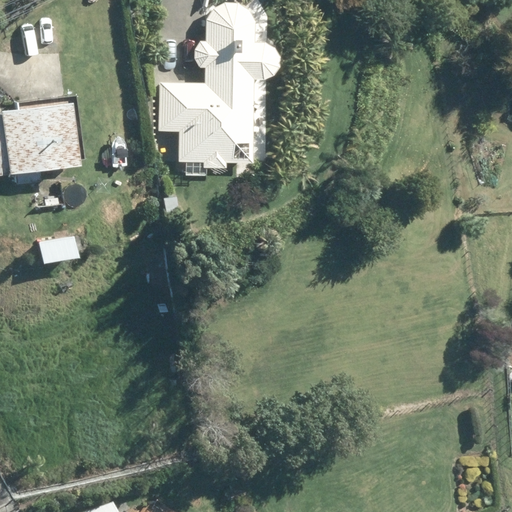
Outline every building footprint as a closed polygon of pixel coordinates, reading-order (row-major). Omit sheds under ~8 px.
[(178,127),(178,157),(202,157),(202,164),(225,164),(225,158),(252,159),(253,75),(263,76),(272,70),(277,62),(277,52),(272,44),(265,39),(254,38),(254,18),(247,6),(240,0),(220,0),(213,4),(205,15),(204,38),(197,38),(193,45),(193,55),(198,63),(204,63),(203,82),(158,81),(156,127),(178,127)] [(80,49),(86,49),(83,39),(65,43),(66,52),(75,51),(76,56),(81,55),(80,49)] [(20,102),(2,104),(2,109),(0,108),(0,169),(10,169),(9,165),(78,157),(70,89),(19,96),(20,102)] [(8,209),(12,238),(36,236),(32,205),(8,209)] [(37,211),(42,245),(63,242),(57,208),(37,211)] [(138,511),(125,481),(65,505),(33,499),(25,484),(0,496),(0,511),(138,511)]
